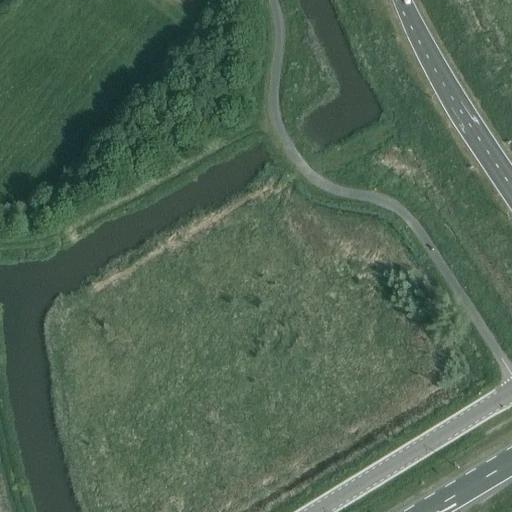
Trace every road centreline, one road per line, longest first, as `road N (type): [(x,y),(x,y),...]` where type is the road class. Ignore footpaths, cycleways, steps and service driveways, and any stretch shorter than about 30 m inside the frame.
road 1 (track): [(0,246),(32,247),(276,118)]
road 2 (unclassified): [(511,391),(319,511)]
road 3 (trunk): [(401,0),(511,189)]
